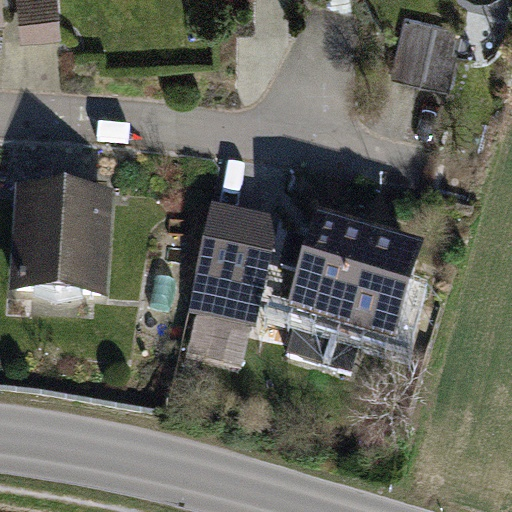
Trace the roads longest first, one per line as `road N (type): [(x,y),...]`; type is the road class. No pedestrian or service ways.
road 1 (tertiary): [(0,439),(118,455),(328,511)]
road 2 (residential): [(0,116),(325,144)]
